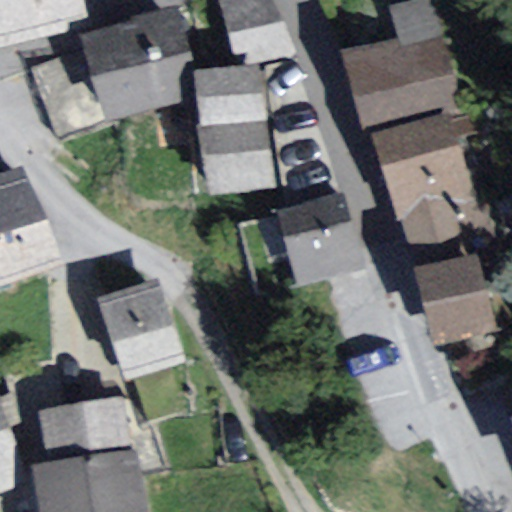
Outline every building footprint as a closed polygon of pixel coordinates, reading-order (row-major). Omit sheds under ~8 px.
[(0,0),(0,24),(6,44),(100,15),(94,0),(0,0)] [(266,0),(243,0),(221,7),(241,71),(285,57),(266,0)] [(146,32),(95,48),(120,131),(172,116),(146,32)] [(421,36),(347,54),(364,122),(438,104),(421,36)] [(78,63),(36,75),(54,137),(96,125),(78,63)] [(204,78),(211,132),(266,125),(260,71),(204,78)] [(445,134),(387,149),(408,229),(465,214),(445,134)] [(268,136),(212,143),(220,201),(275,194),(268,136)] [(34,184),(0,198),(0,302),(71,272),(34,184)] [(337,207),(284,221),(305,295),(358,280),(337,207)] [(486,270),(432,282),(447,351),(501,339),(486,270)] [(164,295),(113,310),(134,383),(186,368),(164,295)] [(0,408),(0,504),(31,493),(0,408)] [(131,409),(52,420),(60,470),(138,459),(131,409)] [(148,511),(141,466),(50,481),(55,511),(148,511)]
